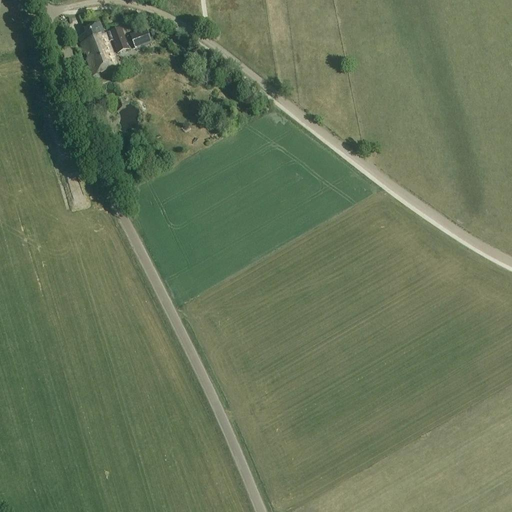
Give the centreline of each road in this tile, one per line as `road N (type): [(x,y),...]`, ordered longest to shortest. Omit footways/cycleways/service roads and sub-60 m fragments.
road 1 (tertiary): [(260,511),(82,127),(39,0)]
road 2 (track): [(511,261),(441,220),(162,15),(109,2),(43,12)]
